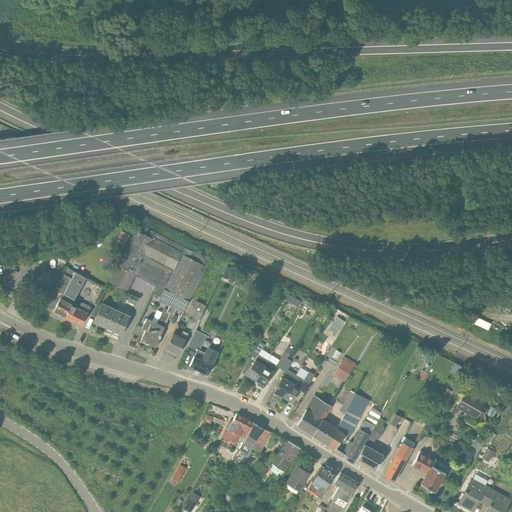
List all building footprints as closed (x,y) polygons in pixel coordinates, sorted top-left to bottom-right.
[(127,292),(136,275),(155,285),(151,292),(159,296),(159,297),(161,298),(186,249),(157,233),(140,224),(108,282),(127,292)] [(129,236),(122,232),(119,237),(126,241),(129,236)] [(77,251),(87,246),(85,241),(89,238),(86,233),(81,236),(81,237),(72,242),(77,251)] [(173,308),(183,313),(193,292),(209,260),(186,249),(161,298),(159,297),(157,300),(169,306),(167,310),(164,308),(157,323),(150,320),(140,340),(141,340),(142,338),(149,341),(148,344),(155,347),(161,336),(160,335),(173,308)] [(224,273),(231,276),(233,269),(226,267),(224,273)] [(71,278),(64,274),(56,289),(62,293),(53,310),(64,316),(73,298),(74,299),(86,278),(75,272),(71,278)] [(253,280),(245,274),(238,283),(246,290),(253,280)] [(119,301),(122,294),(123,292),(119,289),(114,299),(119,301)] [(299,303),(288,296),(284,302),(296,309),(299,303)] [(91,306),(74,299),(73,298),(64,316),(64,317),(80,326),(91,306)] [(189,315),(200,320),(206,306),(195,301),(189,315)] [(96,304),(91,315),(96,317),(94,322),(104,327),(114,308),(102,302),(100,306),(96,304)] [(114,308),(104,327),(120,334),(124,327),(126,328),(132,317),(130,316),(114,308)] [(189,366),(208,375),(219,352),(211,349),(209,354),(200,350),(207,336),(196,330),(186,350),(194,355),(189,366)] [(180,337),(173,333),(165,348),(178,354),(188,334),(183,331),(180,337)] [(268,360),(259,354),(264,345),(260,343),(243,370),(245,367),(249,369),(246,375),(255,380),(268,360)] [(271,355),(268,360),(255,380),(264,386),(276,366),(282,369),(287,359),(292,349),(288,346),(279,360),(271,355)] [(430,363),(433,357),(425,353),(422,359),(430,363)] [(344,356),(333,375),(344,382),(356,363),(344,356)] [(287,359),(282,369),(285,372),(273,391),(283,397),(296,375),(287,370),(292,362),(287,359)] [(283,397),(292,402),(303,382),(308,385),(314,375),(309,372),(304,379),(296,375),(283,397)] [(486,402),(465,390),(455,407),(476,419),(486,402)] [(344,414),(354,393),(350,391),(339,411),(344,414)] [(373,425),(364,420),(352,442),(348,440),(369,401),(354,393),(344,414),(337,428),(329,443),(337,447),(336,449),(342,452),(342,453),(346,455),(354,459),(363,443),(364,444),(373,425)] [(444,393),(438,403),(445,407),(451,397),(444,393)] [(331,406),(314,396),(297,424),(298,425),(299,425),(304,428),(304,429),(307,431),(307,430),(312,433),(311,433),(314,435),(321,423),(324,419),(331,406)] [(441,415),(433,410),(423,428),(431,433),(441,415)] [(236,414),(233,420),(232,422),(229,420),(225,428),(221,436),(237,443),(240,435),(245,438),(245,437),(252,422),(236,414)] [(394,426),(400,417),(395,414),(389,424),(394,426)] [(385,421),(379,418),(378,417),(374,425),(366,440),(373,443),(376,439),(378,440),(385,428),(382,426),(385,421)] [(321,423),(314,435),(329,443),(337,428),(324,419),(321,423)] [(233,459),(237,461),(239,463),(246,453),(246,452),(249,448),(255,439),(261,428),(254,423),(252,422),(245,437),(245,438),(244,438),(242,442),(242,443),(239,448),(240,448),(233,459)] [(261,428),(255,439),(263,445),(265,446),(271,433),(261,428)] [(263,445),(255,439),(249,448),(259,453),(263,445)] [(460,448),(457,455),(466,460),(468,454),(475,457),(480,449),(479,448),(481,444),(473,440),(467,452),(460,448)] [(288,441),(279,455),(291,462),(300,448),(288,441)] [(384,474),(394,481),(412,448),(402,443),(384,474)] [(365,444),(361,450),(356,459),(375,470),(384,455),(365,444)] [(482,457),(489,461),(494,452),(487,448),(482,457)] [(421,484),(434,491),(444,472),(432,466),(435,459),(420,451),(412,466),(426,473),(421,484)] [(291,462),(279,455),(273,464),(285,472),(291,462)] [(182,475),(185,469),(180,466),(176,471),(182,475)] [(297,466),(286,483),(298,491),(309,474),(297,466)] [(307,488),(320,496),(334,474),(321,466),(307,488)] [(337,497),(347,503),(356,487),(351,484),(353,481),(354,481),(340,472),(334,483),(338,486),(331,499),(335,501),(337,497)] [(478,501),(484,504),(492,489),(472,478),(458,503),(472,511),(478,501)] [(503,511),(510,499),(492,489),(484,504),(488,507),(485,511),(503,511)] [(192,506),(199,495),(193,492),(186,503),(192,506)]
